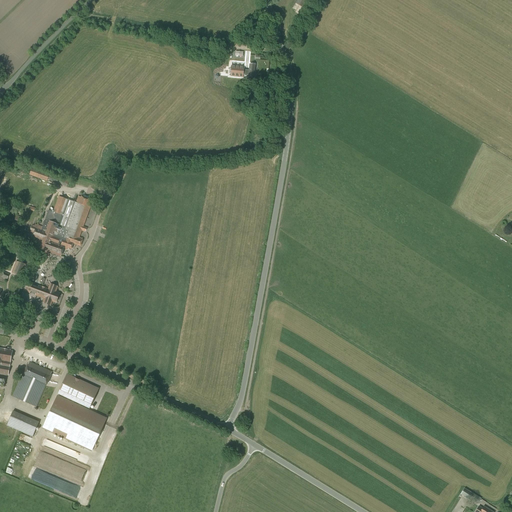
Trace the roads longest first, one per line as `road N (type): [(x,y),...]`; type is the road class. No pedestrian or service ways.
road 1 (unclassified): [(225,428),(245,380),(289,133),(289,77),(266,0)]
road 2 (unclassified): [(225,428),(59,349),(0,331)]
road 3 (track): [(282,52),(77,11)]
road 4 (unclassified): [(0,92),(90,0)]
road 5 (unclassified): [(362,511),(254,445)]
